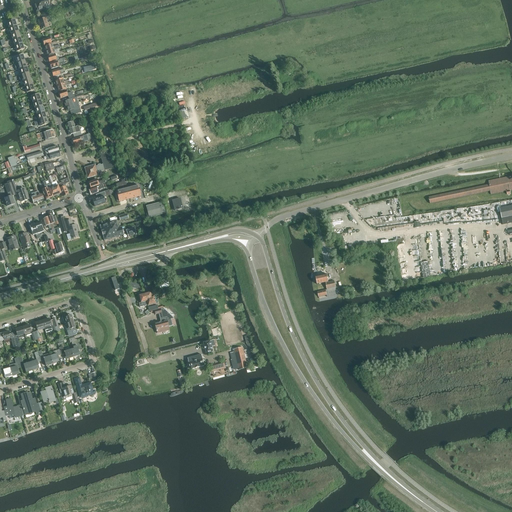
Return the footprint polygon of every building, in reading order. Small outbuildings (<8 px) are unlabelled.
[(45,6),(49,4),(48,0),(40,0),(33,2),(36,12),(46,9),(45,6)] [(38,20),(39,24),(40,24),(42,29),(49,27),(47,21),(51,20),(48,13),(41,15),(42,19),(38,20)] [(7,22),(9,28),(17,26),(15,20),(7,22)] [(9,28),(11,34),(18,32),(17,26),(9,28)] [(11,34),(13,40),(20,37),(18,32),(11,34)] [(13,40),(15,46),(22,43),(20,37),(13,40)] [(22,43),(15,46),(17,52),(24,49),(22,43)] [(60,47),(46,51),(46,53),(46,55),(47,55),(47,56),(54,54),(54,51),(60,49),(60,47)] [(49,62),(59,60),(58,60),(57,56),(61,55),(60,52),(54,54),(55,55),(47,57),(48,59),(48,60),(48,61),(49,62)] [(15,57),(17,63),(25,61),(23,55),(15,57)] [(60,61),(49,63),(50,66),(50,67),(50,68),(51,68),(51,69),(58,67),(66,65),(65,62),(64,58),(59,59),(60,61)] [(17,63),(19,69),(27,67),(25,61),(17,63)] [(19,69),(21,75),(29,73),(27,67),(19,69)] [(58,67),(51,69),(52,71),(51,71),(53,77),(60,75),(60,74),(63,73),(62,68),(59,69),(58,67)] [(21,75),(23,81),(30,79),(29,73),(21,75)] [(23,81),(25,87),(32,85),(30,79),(23,81)] [(69,83),(68,83),(57,87),(57,89),(57,91),(58,91),(58,92),(66,90),(65,86),(69,84),(69,83)] [(34,90),(32,85),(25,87),(22,88),(23,90),(26,90),(27,93),(34,90)] [(69,100),(75,97),(74,96),(74,95),(73,95),(72,92),(67,94),(66,91),(59,93),(59,94),(58,94),(59,96),(60,96),(61,99),(68,96),(69,100)] [(31,97),(33,103),(41,100),(39,94),(31,97)] [(72,99),(64,101),(67,111),(70,110),(71,112),(80,109),(76,97),(72,99)] [(33,103),(35,109),(42,106),(41,100),(33,103)] [(35,109),(37,114),(44,112),(42,106),(35,109)] [(37,114),(39,120),(46,118),(44,112),(37,114)] [(46,118),(39,120),(41,126),(48,124),(46,118)] [(78,126),(68,129),(70,135),(73,134),(74,138),(81,136),(78,126)] [(38,139),(40,138),(44,137),(45,140),(55,138),(52,130),(39,134),(39,132),(36,133),(38,139)] [(86,135),(72,139),(73,142),(72,143),(73,144),(74,145),(81,143),(80,141),(87,138),(86,135)] [(22,146),(23,149),(22,149),(24,153),(41,148),(40,145),(26,149),(25,145),(22,146)] [(46,155),(48,154),(59,151),(57,146),(49,148),(50,152),(45,153),(46,155)] [(95,166),(95,165),(84,168),(87,178),(98,175),(97,173),(114,168),(109,149),(99,152),(103,164),(100,165),(100,164),(95,166)] [(26,156),(28,160),(43,156),(42,152),(26,156)] [(14,156),(8,159),(9,161),(11,168),(17,165),(16,163),(18,162),(17,159),(15,159),(14,156)] [(27,161),(30,168),(37,165),(34,159),(27,161)] [(49,178),(50,180),(52,183),(56,195),(61,193),(58,186),(55,187),(50,174),(48,174),(49,178)] [(511,174),(511,176),(502,178),(488,181),(489,185),(429,197),(430,203),(490,191),(491,194),(511,190),(511,174)] [(61,183),(60,184),(58,184),(59,188),(63,197),(68,194),(65,186),(66,184),(69,183),(67,178),(60,181),(61,183)] [(89,183),(88,184),(89,185),(90,185),(90,188),(98,185),(103,184),(108,182),(107,179),(97,182),(96,179),(88,182),(89,183)] [(45,189),(42,190),(45,200),(52,197),(48,189),(49,189),(45,181),(43,182),(45,189)] [(14,182),(11,183),(15,195),(18,194),(21,202),(28,199),(24,189),(17,191),(14,182)] [(8,192),(8,193),(9,197),(5,198),(7,207),(15,204),(12,196),(15,195),(11,183),(8,184),(9,189),(8,192)] [(104,188),(103,186),(103,185),(89,190),(91,195),(98,192),(97,190),(104,188)] [(117,191),(119,201),(140,196),(141,196),(138,185),(116,191),(117,191)] [(38,191),(35,192),(39,202),(44,200),(42,193),(39,194),(38,191)] [(98,198),(92,200),(95,207),(105,203),(103,196),(105,195),(104,192),(97,195),(98,198)] [(174,208),(174,211),(183,208),(182,206),(180,199),(172,201),(174,208)] [(511,199),(511,200),(511,205),(511,206),(499,208),(503,225),(511,222),(511,199)] [(147,207),(148,211),(146,212),(147,218),(149,217),(165,213),(162,203),(147,207)] [(63,214),(58,215),(62,229),(66,228),(64,220),(65,220),(63,214)] [(398,215),(375,217),(376,224),(380,224),(380,225),(401,223),(401,218),(398,218),(398,215)] [(48,217),(51,228),(52,230),(54,230),(52,224),(58,222),(56,216),(53,217),(52,216),(48,217)] [(49,229),(51,228),(48,217),(43,219),(46,226),(48,225),(49,229)] [(71,220),(65,222),(68,231),(69,231),(72,239),(78,237),(77,231),(78,231),(76,225),(72,226),(71,220)] [(102,231),(102,232),(104,231),(104,233),(118,228),(116,221),(100,226),(102,231)] [(40,222),(35,224),(38,233),(43,232),(40,222)] [(38,233),(35,224),(30,225),(33,235),(36,234),(37,239),(40,238),(38,233)] [(104,231),(102,232),(103,235),(104,240),(104,241),(105,241),(105,240),(123,235),(121,227),(118,228),(104,233),(104,231)] [(26,233),(19,235),(24,250),(31,247),(29,243),(30,243),(26,233)] [(7,239),(7,241),(11,251),(13,250),(13,251),(14,250),(19,248),(15,236),(7,239)] [(56,252),(56,254),(63,252),(61,243),(55,245),(57,252),(56,252)] [(429,261),(422,262),(423,277),(430,277),(429,261)] [(338,290),(336,290),(335,288),(336,287),(334,281),(328,282),(326,274),(316,277),(317,284),(326,283),(327,290),(318,292),(318,297),(327,295),(327,297),(339,294),(338,290)] [(115,292),(120,291),(116,278),(111,280),(115,292)] [(147,305),(147,306),(156,304),(154,296),(152,297),(151,293),(150,293),(149,292),(148,293),(147,293),(145,294),(147,305)] [(145,305),(147,305),(145,294),(142,295),(141,294),(140,294),(140,295),(139,295),(140,303),(144,302),(145,305)] [(162,328),(168,327),(172,326),(171,319),(174,319),(163,308),(154,311),(155,314),(161,313),(163,321),(155,323),(157,333),(163,332),(162,328)] [(66,327),(68,326),(67,323),(73,321),(71,315),(68,316),(67,314),(62,316),(66,327)] [(42,321),(44,328),(45,330),(48,329),(48,330),(52,329),(54,336),(55,335),(55,337),(58,336),(57,335),(55,326),(52,327),(49,319),(42,321)] [(37,330),(44,328),(42,321),(35,323),(37,330)] [(67,323),(68,326),(69,330),(70,332),(68,333),(69,336),(74,334),(73,331),(72,331),(72,330),(75,329),(75,328),(73,321),(67,323)] [(29,325),(22,327),(25,336),(31,334),(34,341),(37,340),(35,332),(32,333),(29,325)] [(16,332),(13,333),(14,338),(15,338),(18,349),(21,348),(18,338),(25,336),(22,327),(15,329),(16,332)] [(2,333),(4,343),(11,341),(14,350),(17,349),(14,339),(14,338),(13,333),(10,334),(9,331),(2,333)] [(73,349),(71,349),(73,357),(80,355),(78,347),(74,337),(69,339),(70,342),(71,342),(73,349)] [(204,343),(207,354),(213,352),(210,341),(204,343)] [(59,348),(59,349),(61,355),(65,354),(67,359),(73,357),(71,349),(64,351),(63,346),(59,348)] [(234,349),(239,370),(248,368),(243,347),(234,349)] [(53,355),(50,356),(52,364),(59,362),(57,356),(61,355),(59,349),(52,352),(53,355)] [(41,351),(38,352),(41,361),(44,360),(46,366),(52,364),(50,356),(49,353),(43,355),(41,351)] [(37,360),(30,362),(32,370),(39,368),(37,362),(41,361),(38,352),(34,353),(37,360)] [(191,369),(204,366),(205,366),(202,355),(188,358),(191,370),(191,369)] [(22,357),(18,358),(20,368),(24,366),(26,372),(32,370),(30,362),(23,364),(22,357)] [(9,365),(10,368),(12,376),(19,374),(17,369),(20,368),(18,358),(15,359),(16,364),(9,365)] [(224,363),(210,367),(211,372),(226,368),(224,363)] [(2,367),(0,367),(0,372),(0,373),(4,372),(5,378),(12,376),(10,368),(3,370),(2,367)] [(74,379),(79,395),(80,398),(84,397),(85,398),(88,397),(88,396),(96,393),(95,390),(93,391),(90,383),(82,385),(79,377),(74,379)] [(65,399),(72,397),(74,404),(78,402),(76,393),(73,394),(71,386),(65,387),(64,382),(58,384),(61,393),(63,392),(65,399)] [(56,401),(57,404),(59,403),(57,398),(55,398),(53,391),(52,390),(51,386),(45,388),(46,391),(40,392),(43,402),(46,401),(46,399),(48,399),(49,400),(48,400),(49,401),(50,403),(56,401)] [(22,405),(23,409),(23,410),(25,415),(28,415),(31,414),(34,412),(36,412),(36,414),(41,413),(38,403),(37,404),(35,398),(32,399),(30,393),(21,396),(23,401),(24,405),(22,406),(22,405)] [(5,411),(4,411),(5,416),(9,415),(10,419),(15,418),(22,416),(20,406),(17,406),(17,407),(13,408),(11,399),(6,400),(7,406),(4,407),(5,411)]
